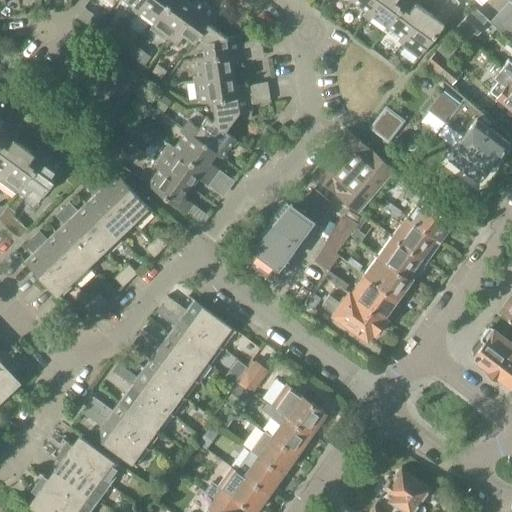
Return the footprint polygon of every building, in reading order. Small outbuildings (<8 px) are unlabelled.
[(124,0),(133,7),(130,11),(134,13),(143,0),(124,0)] [(143,0),(134,13),(138,16),(141,12),(154,22),(170,0),(143,0)] [(170,0),(154,22),(150,29),(164,38),(165,36),(169,39),(193,5),(192,5),(185,0),(170,0)] [(193,5),(169,39),(177,44),(184,35),(193,42),(194,43),(199,37),(198,36),(208,22),(209,23),(216,13),(198,0),(195,0),(192,5),(193,5)] [(352,0),(352,1),(365,11),(362,15),(366,17),(378,0),(352,0)] [(378,0),(366,17),(370,20),(373,16),(386,26),(405,0),(378,0)] [(387,27),(385,31),(401,43),(425,10),(416,3),(417,0),(405,0),(386,26),(387,27)] [(454,9),(459,3),(455,0),(447,0),(446,3),(454,9)] [(425,10),(401,43),(405,46),(419,57),(422,53),(451,14),(442,7),(435,17),(425,10)] [(478,31),(486,22),(474,8),(465,18),(478,31)] [(97,18),(83,9),(78,16),(91,26),(97,18)] [(496,30),(503,23),(496,16),(488,24),(490,26),(496,30)] [(208,22),(198,36),(199,37),(202,39),(204,56),(205,57),(243,51),(262,48),(261,39),(241,42),(240,35),(228,37),(209,23),(208,22)] [(503,37),(510,29),(503,23),(496,30),(503,37)] [(117,35),(107,28),(102,34),(112,42),(117,35)] [(511,43),(511,41),(511,30),(510,29),(503,37),(511,43)] [(137,48),(131,56),(144,65),(150,58),(137,48)] [(197,75),(192,76),(193,81),(234,74),(232,62),(244,61),(264,57),(262,48),(243,51),(205,57),(204,56),(194,57),(195,58),(197,75)] [(425,62),(426,63),(451,85),(461,73),(435,51),(425,62)] [(511,61),(508,58),(501,67),(511,76),(511,61)] [(161,78),(166,71),(157,64),(152,71),(161,78)] [(511,76),(501,67),(494,76),(498,79),(490,90),(511,107),(511,76)] [(234,74),(193,81),(194,85),(197,103),(201,102),(211,101),(211,100),(249,94),(269,91),(267,81),(248,84),(236,86),(234,74)] [(443,87),(430,104),(448,118),(444,123),(445,124),(446,123),(462,136),(452,149),(454,150),(448,158),(476,179),(482,172),(484,174),(509,142),(488,126),(492,121),(462,99),(460,102),(443,89),(444,88),(443,87)] [(249,94),(211,100),(211,101),(214,117),(212,121),(211,122),(225,132),(225,131),(240,111),(251,110),(250,103),(270,100),(269,91),(249,94)] [(370,127),(388,141),(403,121),(385,108),(370,127)] [(188,120),(183,128),(216,152),(215,153),(221,157),(235,138),(225,131),(225,132),(211,122),(212,121),(206,116),(198,127),(188,120)] [(0,142),(14,123),(6,117),(0,126),(0,142)] [(14,138),(21,129),(14,123),(0,142),(0,178),(24,146),(14,138)] [(184,134),(174,148),(213,177),(229,189),(235,181),(218,169),(209,162),(215,153),(216,152),(183,128),(180,131),(184,134)] [(395,170),(359,139),(348,130),(311,172),(358,213),(388,179),(395,170)] [(47,153),(50,149),(41,143),(34,153),(24,146),(0,178),(0,182),(15,194),(17,191),(16,191),(19,187),(20,187),(46,152),(47,153)] [(160,159),(157,162),(190,187),(198,177),(207,184),(219,193),(224,196),(226,193),(229,189),(213,177),(174,148),(164,162),(160,159)] [(20,187),(19,187),(16,191),(17,191),(25,197),(26,195),(37,203),(64,166),(47,153),(46,152),(20,187)] [(158,169),(147,184),(160,193),(187,212),(203,224),(209,216),(193,204),(183,197),(186,193),(190,187),(157,162),(154,166),(158,169)] [(396,186),(403,177),(395,170),(388,179),(396,186)] [(136,226),(151,211),(152,210),(117,173),(108,182),(100,173),(93,180),(105,193),(136,226)] [(136,226),(105,193),(93,180),(85,187),(93,195),(85,203),(120,240),(136,226)] [(332,202),(321,193),(313,186),(295,206),(287,201),(240,255),(274,280),(316,222),(313,219),(320,218),(332,202)] [(452,219),(421,193),(422,193),(419,190),(412,199),(415,202),(405,216),(438,239),(443,239),(448,232),(447,227),(452,219)] [(120,240),(85,203),(78,210),(69,201),(62,209),(106,254),(120,240)] [(401,211),(390,203),(386,208),(398,216),(401,211)] [(90,269),(106,254),(62,209),(55,215),(63,223),(55,231),(90,269)] [(336,253),(349,235),(357,224),(358,223),(343,214),(314,261),(328,270),(340,255),(336,253)] [(433,246),(438,239),(405,216),(391,236),(424,259),(425,258),(429,258),(434,251),(433,246)] [(20,223),(13,231),(20,237),(27,229),(20,223)] [(236,251),(246,237),(230,226),(221,240),(236,251)] [(355,228),(351,234),(360,241),(364,235),(355,228)] [(90,269),(55,231),(47,239),(39,230),(31,237),(75,283),(90,269)] [(160,251),(167,244),(158,235),(151,242),(160,251)] [(422,261),(424,259),(391,236),(377,255),(410,278),(414,272),(419,272),(424,265),(423,261),(422,261)] [(61,297),(75,283),(31,237),(25,243),(33,252),(25,260),(61,297)] [(153,257),(160,251),(151,242),(144,248),(153,257)] [(410,284),(410,278),(377,255),(367,269),(350,257),(347,262),(363,274),(396,298),(401,291),(405,290),(410,284)] [(130,280),(137,273),(128,264),(121,271),(130,280)] [(363,274),(353,288),(328,270),(324,275),(349,292),(382,317),(386,311),(392,310),(396,303),(395,298),(396,298),(363,274)] [(123,286),(130,280),(121,271),(114,277),(123,286)] [(100,308),(107,301),(98,292),(91,299),(100,308)] [(308,315),(309,314),(320,298),(312,292),(300,309),(308,315)] [(385,320),(382,317),(349,292),(341,303),(329,295),(322,305),(367,338),(372,330),(376,333),(378,331),(379,331),(381,331),(386,324),(385,324),(384,321),(385,320)] [(502,308),(502,313),(505,315),(511,320),(511,294),(502,308)] [(223,349),(236,331),(193,299),(186,309),(167,296),(162,304),(223,349)] [(93,315),(100,308),(91,299),(84,306),(93,315)] [(211,365),(223,349),(162,304),(156,311),(175,325),(168,334),(211,365)] [(490,375),(511,345),(511,343),(489,326),(479,339),(480,340),(473,350),(475,352),(474,355),(473,357),(476,359),(474,362),(485,369),(484,370),(490,375)] [(143,329),(137,337),(198,382),(211,365),(168,334),(162,343),(143,329)] [(144,367),(186,398),(198,382),(137,337),(131,345),(150,359),(144,367)] [(511,386),(511,345),(490,375),(498,381),(499,380),(509,388),(511,386)] [(7,351),(0,357),(0,370),(14,358),(7,351)] [(0,400),(20,381),(12,373),(21,365),(14,358),(0,370),(0,400)] [(255,361),(241,380),(254,389),(268,369),(255,361)] [(186,398),(144,367),(137,376),(118,362),(113,370),(173,415),(174,415),(186,398)] [(174,415),(173,415),(113,370),(106,379),(125,393),(119,401),(161,432),(174,415)] [(161,432),(119,401),(112,410),(93,396),(88,403),(149,449),(161,432)] [(288,416),(286,418),(309,434),(325,412),(302,396),(288,416)] [(267,402),(262,409),(272,417),(272,418),(282,424),(273,436),(273,437),(296,453),(309,434),(286,418),(288,416),(267,402)] [(136,466),(149,449),(88,403),(82,412),(101,426),(94,435),(136,466)] [(223,404),(212,420),(224,429),(236,413),(223,404)] [(207,448),(219,432),(209,426),(198,442),(207,448)] [(264,430),(250,450),(259,456),(282,473),(296,453),(273,437),(273,436),(264,430)] [(108,483),(122,465),(81,435),(74,445),(63,437),(56,445),(108,483)] [(96,499),(108,483),(56,445),(51,453),(62,461),(56,470),(96,499)] [(236,469),(236,470),(245,476),(268,493),(282,473),(259,456),(250,450),(249,450),(236,469)] [(407,511),(413,511),(430,488),(401,467),(392,480),(390,479),(385,487),(394,494),(390,500),(407,511)] [(77,511),(87,511),(96,499),(56,470),(49,479),(38,471),(32,479),(77,511)] [(212,481),(204,492),(215,499),(232,511),(234,511),(235,511),(241,503),(252,511),(253,511),(268,493),(245,476),(240,483),(234,479),(226,491),(212,481)] [(40,511),(77,511),(32,479),(27,486),(38,494),(30,504),(40,511)] [(215,499),(205,511),(232,511),(215,499)]
